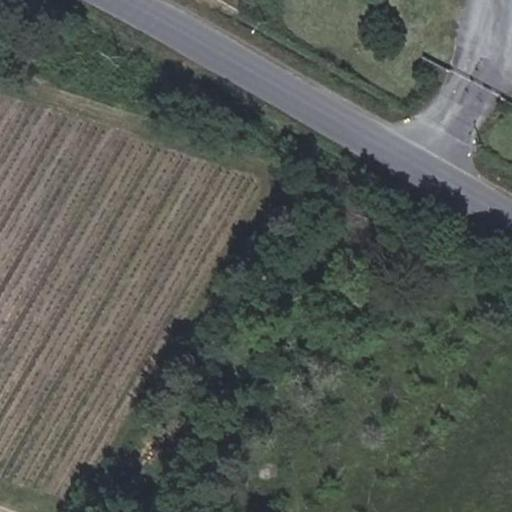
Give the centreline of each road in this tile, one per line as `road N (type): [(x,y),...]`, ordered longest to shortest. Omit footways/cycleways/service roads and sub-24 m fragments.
road 1 (unclassified): [(511,213),(119,0)]
road 2 (unknown): [(423,165),(494,46)]
